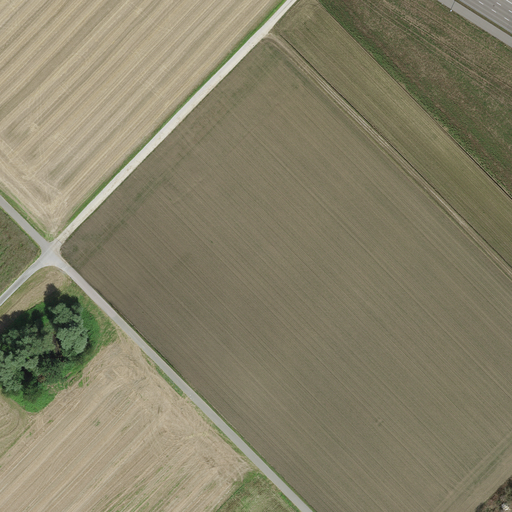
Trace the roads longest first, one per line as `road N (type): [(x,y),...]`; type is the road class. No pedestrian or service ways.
road 1 (track): [(0,203),(305,511)]
road 2 (track): [(291,0),(0,300)]
road 3 (track): [(511,274),(264,27)]
